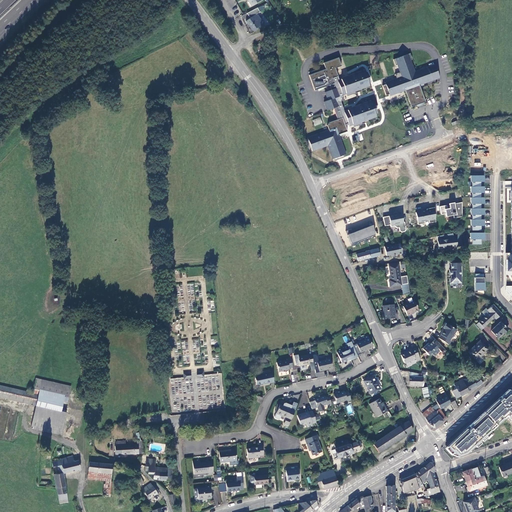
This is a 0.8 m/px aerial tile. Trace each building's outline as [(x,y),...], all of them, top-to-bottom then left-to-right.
[(259,27),(260,28),(264,25),(256,14),(260,12),(258,8),(247,13),(250,18),(246,21),(253,31),(259,27)] [(415,72),(410,60),(412,59),(410,53),(393,59),(395,66),(397,65),(400,72),(395,74),(396,78),(385,83),(385,84),(382,86),(386,95),(389,94),(390,96),(401,91),(401,90),(404,88),(411,107),(425,102),(419,85),(432,80),(428,67),(415,72)] [(346,78),(338,81),(336,77),(338,76),(335,68),(341,66),(338,58),(323,63),(326,69),(309,75),(314,90),(329,85),(331,90),(325,92),(328,100),(324,102),(327,111),(333,108),(337,120),(329,123),(327,126),(329,130),(307,138),(308,139),(305,140),(309,149),(311,149),(312,151),(327,146),(332,159),(333,159),(334,161),(344,157),(343,155),(346,154),(340,139),(337,140),(337,138),(338,135),(339,135),(347,131),(345,125),(348,123),(349,125),(353,124),(361,121),(362,124),(368,122),(367,119),(376,116),(375,114),(377,113),(373,103),(371,104),(371,102),(362,105),(362,104),(355,106),(356,107),(356,109),(353,110),(352,108),(344,111),(341,102),(343,97),(343,95),(346,93),(354,90),(355,93),(362,91),(361,88),(369,85),(368,83),(370,82),(367,72),(365,73),(364,71),(356,74),(355,73),(349,75),(349,76),(349,78),(346,79),(346,78)] [(428,67),(432,80),(439,78),(435,65),(428,67)] [(320,117),(312,120),(315,126),(323,123),(320,117)] [(357,142),(363,139),(361,133),(355,136),(357,142)] [(472,240),(472,244),(481,244),(481,240),(483,240),(483,233),(481,233),(481,226),(484,226),(484,220),(481,219),(481,215),(484,215),(484,208),(481,208),(481,204),(484,204),(484,197),(480,197),(480,193),(485,193),(485,186),(481,186),(481,182),(484,182),(484,175),(470,175),(470,182),(471,182),(471,186),(470,186),(470,193),(471,193),(471,198),(470,198),(470,204),(472,204),(472,208),(471,208),(471,215),(472,215),(472,219),(470,219),(470,226),(472,226),(472,233),(470,233),(470,240),(472,240)] [(463,216),(463,202),(455,204),(452,204),(453,206),(450,206),(451,208),(448,209),(447,205),(441,206),(442,214),(446,213),(447,217),(454,215),(455,218),(463,216)] [(428,210),(416,212),(419,224),(425,223),(425,221),(429,220),(430,223),(436,221),(435,207),(427,209),(428,210)] [(391,225),(391,227),(395,226),(398,228),(399,228),(400,231),(401,231),(402,232),(405,231),(406,230),(405,222),(404,222),(402,214),(384,217),(385,226),(391,225)] [(345,231),(351,246),(375,237),(372,222),(351,231),(350,229),(345,231)] [(439,249),(458,246),(457,237),(454,238),(454,233),(438,236),(439,249)] [(402,253),(400,244),(394,245),(384,246),(386,256),(390,255),(391,255),(402,253)] [(378,249),(365,252),(356,255),(357,261),(380,256),(379,252),(379,249),(378,249)] [(460,263),(450,263),(451,271),(449,271),(449,276),(450,276),(450,278),(449,278),(449,284),(456,284),(456,283),(461,283),(460,275),(462,275),(461,266),(460,266),(460,263)] [(389,280),(390,287),(401,285),(403,295),(410,293),(407,276),(400,277),(398,265),(389,266),(391,280),(389,280)] [(485,274),(475,274),(474,290),(484,290),(485,274)] [(414,301),(403,306),(407,316),(411,315),(411,314),(418,311),(414,301)] [(396,318),(394,305),(383,306),(384,319),(396,318)] [(501,313),(493,305),(487,310),(489,313),(479,323),(483,328),(494,318),(495,318),(501,313)] [(508,329),(501,322),(491,331),(498,338),(502,334),(503,334),(508,329)] [(457,330),(446,324),(444,328),(445,329),(441,335),(439,338),(449,345),(451,342),(450,341),(457,330)] [(374,347),(369,336),(365,338),(366,340),(357,344),(362,354),(365,352),(365,351),(374,347)] [(441,352),(445,349),(436,340),(430,345),(427,345),(423,349),(429,355),(433,355),(434,356),(440,352),(441,352)] [(488,349),(480,341),(468,352),(476,361),(488,349)] [(351,360),(359,357),(351,342),(347,344),(350,349),(342,353),(341,351),(337,353),(342,364),(351,360)] [(421,360),(416,349),(412,350),(408,352),(401,355),(405,364),(416,359),(417,362),(421,360)] [(310,364),(313,363),(312,356),(308,356),(298,358),(298,355),(294,356),(296,366),(300,365),(300,367),(310,365),(310,364)] [(333,369),(330,357),(326,358),(327,360),(317,362),(320,372),(324,372),(323,371),(333,369)] [(289,369),(293,368),(291,358),(287,359),(287,360),(277,363),(279,372),(283,372),(286,372),(285,371),(290,370),(289,369)] [(266,384),(274,382),(272,372),(255,376),(257,385),(266,383),(266,384)] [(425,377),(425,375),(418,374),(409,372),(409,386),(422,386),(422,378),(425,377)] [(376,380),(374,376),(363,381),(370,394),(380,389),(378,385),(379,384),(377,380),(376,380)] [(68,396),(70,387),(36,378),(34,388),(40,390),(39,393),(0,384),(0,397),(36,405),(60,411),(64,395),(68,396)] [(470,379),(463,380),(469,391),(477,386),(477,387),(483,383),(479,378),(474,381),(473,379),(471,381),(470,379)] [(456,399),(469,392),(469,391),(463,380),(454,385),(456,387),(454,389),(455,390),(452,391),(456,399)] [(421,398),(429,397),(427,388),(422,389),(423,393),(420,394),(421,398)] [(347,401),(351,400),(348,391),(344,392),(344,391),(340,392),(340,391),(337,392),(337,393),(334,394),(335,398),(337,403),(337,404),(347,401)] [(511,421),(511,395),(508,392),(444,450),(450,455),(453,452),(457,456),(466,454),(507,416),(511,421)] [(328,406),(332,405),(329,395),(325,397),(325,396),(321,397),(321,396),(318,397),(318,398),(315,399),(315,401),(318,408),(319,411),(321,412),(324,411),(325,409),(324,406),(327,405),(328,406)] [(447,396),(436,401),(440,409),(451,404),(447,396)] [(377,416),(387,411),(385,407),(383,408),(379,399),(369,404),(372,410),(374,410),(377,416)] [(431,407),(422,414),(425,418),(434,411),(435,412),(440,409),(437,405),(438,405),(437,403),(434,405),(435,407),(432,409),(431,407)] [(66,412),(60,411),(36,405),(31,427),(61,434),(66,412)] [(285,418),(291,420),(295,411),(291,409),(286,407),(280,405),(276,413),(276,414),(281,416),(285,418)] [(434,411),(425,418),(428,423),(432,428),(435,428),(446,418),(440,409),(435,412),(434,411)] [(312,424),(316,423),(313,411),(308,412),(298,415),(300,426),(306,424),(308,428),(313,426),(312,424)] [(408,421),(400,426),(373,444),(379,452),(413,431),(408,421)] [(312,456),(322,453),(318,441),(319,440),(317,436),(306,440),(307,444),(307,445),(308,449),(310,449),(311,452),(312,456)] [(338,458),(345,455),(359,450),(358,447),(361,446),(359,441),(348,445),(346,440),(334,444),(336,449),(335,450),(338,458)] [(139,454),(137,444),(125,445),(125,441),(116,442),(116,446),(115,446),(116,454),(139,454)] [(263,455),(262,446),(258,446),(258,448),(254,448),(254,449),(247,449),(248,458),(260,457),(259,456),(263,455)] [(237,461),(236,450),(224,452),(224,451),(219,452),(220,462),(237,461)] [(72,456),(61,459),(60,459),(61,460),(52,461),(53,467),(57,466),(59,473),(54,474),(57,494),(58,494),(60,504),(68,502),(67,493),(68,493),(66,486),(64,473),(80,469),(78,461),(74,461),(72,456)] [(212,461),(192,463),(194,473),(208,472),(209,474),(214,474),(212,461)] [(89,471),(111,473),(112,464),(90,462),(89,471)] [(146,462),(145,469),(145,471),(148,471),(149,467),(154,467),(155,463),(146,462)] [(511,472),(511,464),(511,462),(506,463),(507,464),(499,467),(503,476),(511,472)] [(430,463),(416,473),(421,481),(432,472),(435,471),(432,463),(430,463)] [(153,474),(153,478),(153,479),(154,479),(158,480),(172,481),(172,468),(154,467),(149,467),(148,471),(148,473),(153,474)] [(464,477),(466,482),(480,477),(477,467),(462,472),(464,477)] [(298,469),(286,470),(287,481),(291,481),(291,480),(299,479),(298,469)] [(315,475),(319,488),(320,489),(324,489),(338,485),(333,469),(315,475)] [(104,480),(103,495),(109,496),(111,473),(89,471),(88,478),(104,480)] [(428,480),(428,482),(435,479),(432,472),(421,481),(416,473),(415,473),(422,484),(428,480)] [(415,489),(423,486),(422,484),(415,473),(398,481),(401,486),(400,487),(401,492),(403,491),(404,493),(415,489)] [(268,483),(267,475),(254,476),(254,475),(249,475),(250,482),(252,483),(254,483),(255,485),(268,483)] [(487,485),(483,475),(480,477),(466,482),(467,486),(469,491),(487,485)] [(439,492),(435,479),(428,482),(430,488),(426,490),(427,491),(428,495),(439,492)] [(240,490),(239,482),(226,483),(227,491),(240,490)] [(149,499),(159,492),(154,485),(153,486),(151,483),(143,488),(149,499)] [(394,485),(386,487),(386,511),(395,511),(394,485)] [(211,497),(210,487),(197,488),(194,489),(195,499),(211,497)] [(365,497),(364,496),(362,496),(356,499),(347,506),(339,511),(350,511),(360,504),(359,503),(364,499),(364,497),(365,497)] [(373,508),(370,496),(365,497),(364,497),(364,499),(366,507),(364,508),(365,511),(372,511),(371,509),(373,508)] [(473,511),(478,510),(474,498),(463,502),(467,511),(473,511)] [(308,511),(317,505),(315,500),(299,504),(303,508),(299,511),(308,511)]
